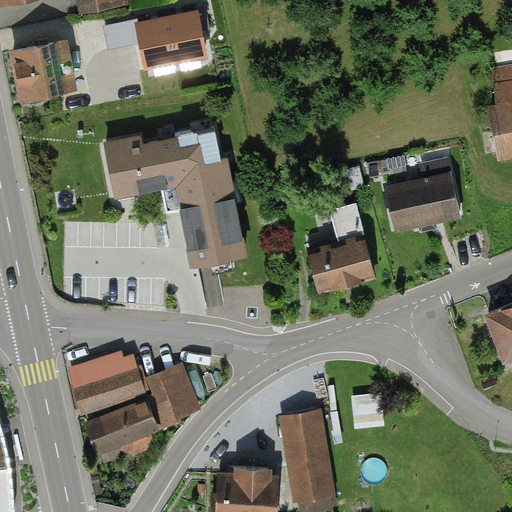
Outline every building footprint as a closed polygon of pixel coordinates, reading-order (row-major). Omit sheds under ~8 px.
[(127,0),(76,0),(79,15),(129,6),(127,0)] [(170,14),(126,22),(131,47),(174,39),(170,14)] [(67,42),(13,51),(22,103),(76,93),(67,42)] [(502,110),(491,111),(496,155),(511,152),(511,79),(499,82),(502,110)] [(143,137),(104,144),(113,196),(184,183),(199,265),(250,256),(232,161),(192,169),(186,140),(145,148),(143,137)] [(456,174),(383,189),(391,229),(464,213),(456,174)] [(340,248),(312,256),(323,293),(380,276),(358,202),(330,211),(340,248)] [(511,308),(493,315),(510,360),(511,359),(511,308)] [(138,363),(75,384),(86,414),(148,393),(138,363)] [(157,395),(89,422),(101,452),(204,412),(185,363),(150,377),(157,395)] [(355,390),(358,424),(388,422),(385,388),(355,390)] [(323,410),(283,417),(298,500),(339,492),(323,410)] [(0,511),(13,511),(12,490),(7,453),(0,420),(0,511)] [(281,511),(283,482),(224,479),(221,511),(281,511)]
